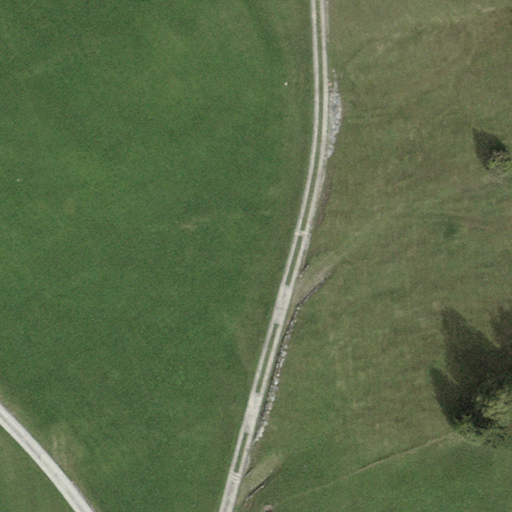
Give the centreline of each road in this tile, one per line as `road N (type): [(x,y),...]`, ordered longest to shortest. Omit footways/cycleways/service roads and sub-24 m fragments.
road 1 (track): [(226,511),(312,190),(321,108),(317,0)]
road 2 (unclassified): [(0,420),(80,511)]
